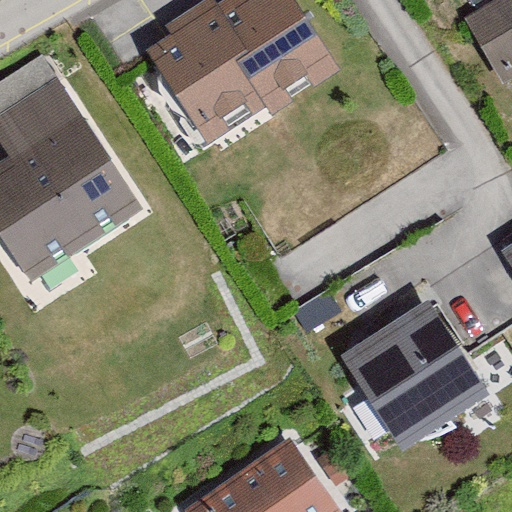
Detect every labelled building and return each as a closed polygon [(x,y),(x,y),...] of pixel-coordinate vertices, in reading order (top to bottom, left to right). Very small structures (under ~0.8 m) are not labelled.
[(235,0),(147,55),(206,149),(334,69),(291,0),(235,0)] [(511,5),(473,28),(511,93),(511,5)] [(0,143),(16,167),(0,177),(0,220),(45,287),(153,215),(64,82),(0,124),(0,143)] [(511,247),(501,255),(511,272),(511,247)] [(340,360),(403,458),(490,402),(427,304),(340,360)] [(347,511),(301,448),(211,511),(347,511)]
